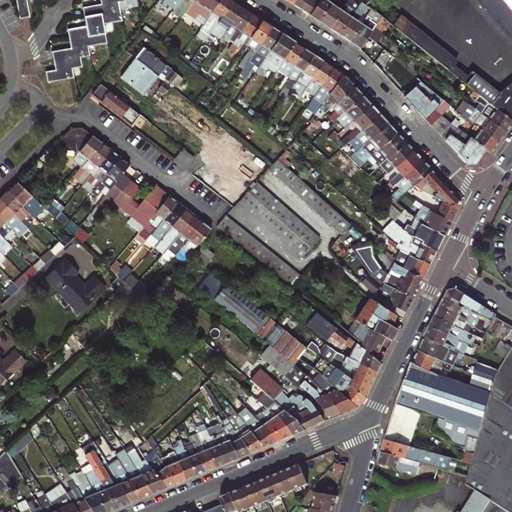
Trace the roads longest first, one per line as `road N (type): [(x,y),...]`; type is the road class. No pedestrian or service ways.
road 1 (residential): [(261,0),(357,66),(480,197)]
road 2 (tertiary): [(369,416),(150,511)]
road 3 (residential): [(72,117),(95,124),(209,212)]
road 4 (residential): [(416,323),(319,249)]
